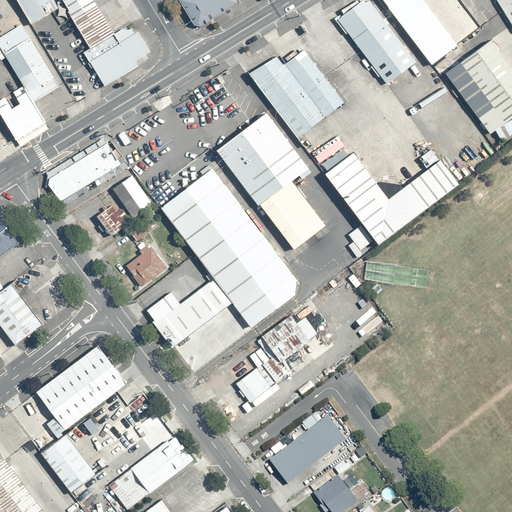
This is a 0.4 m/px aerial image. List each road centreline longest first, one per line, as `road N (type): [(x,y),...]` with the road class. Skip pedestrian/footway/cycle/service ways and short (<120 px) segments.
road 1 (tertiary): [(106,303),(264,511)]
road 2 (secondary): [(187,63),(10,171)]
road 3 (tertiary): [(10,171),(106,303)]
road 4 (unclassified): [(0,387),(106,303)]
road 5 (secondary): [(291,0),(187,63)]
